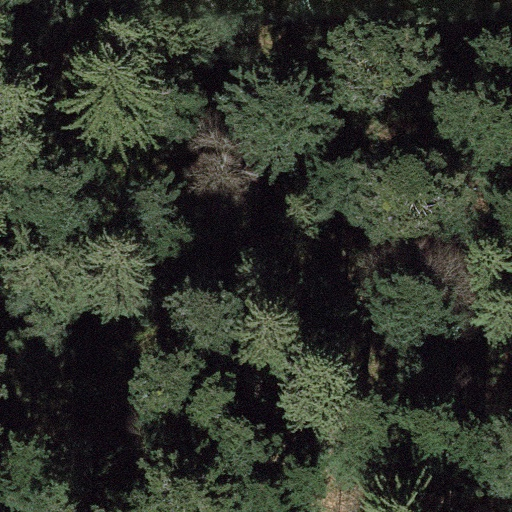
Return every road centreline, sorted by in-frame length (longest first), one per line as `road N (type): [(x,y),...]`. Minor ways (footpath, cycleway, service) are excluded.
road 1 (track): [(0,446),(457,107),(511,76)]
road 2 (track): [(430,511),(511,410)]
